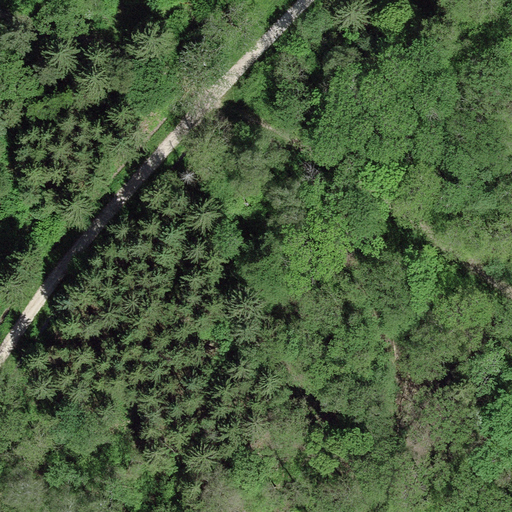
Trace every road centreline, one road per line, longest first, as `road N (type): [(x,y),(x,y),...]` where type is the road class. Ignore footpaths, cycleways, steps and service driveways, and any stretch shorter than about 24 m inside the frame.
road 1 (track): [(0,12),(216,96),(511,293)]
road 2 (track): [(0,360),(114,208),(306,0)]
